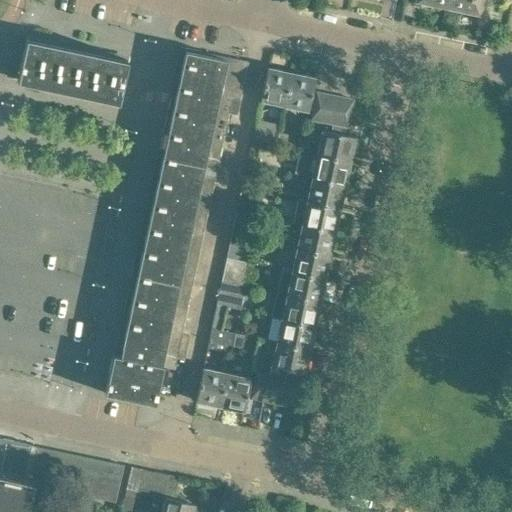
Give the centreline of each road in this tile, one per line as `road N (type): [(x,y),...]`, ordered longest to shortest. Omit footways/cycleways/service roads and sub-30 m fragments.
road 1 (residential): [(316,480),(409,53)]
road 2 (residential): [(264,23),(175,449)]
road 3 (residential): [(175,449),(0,410)]
road 4 (residential): [(409,53),(264,23)]
